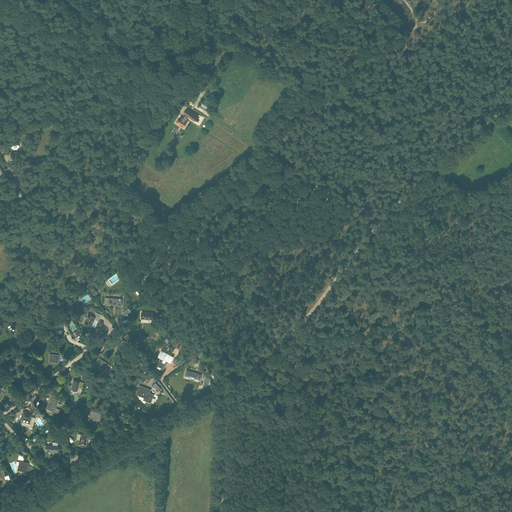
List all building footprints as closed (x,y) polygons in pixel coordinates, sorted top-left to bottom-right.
[(204,69),(210,73),(225,51),(230,54),(234,50),(223,42),(204,69)] [(197,88),(195,90),(194,89),(188,96),(193,100),(201,90),(197,88)] [(177,122),(177,123),(183,128),(187,122),(188,121),(187,120),(190,115),(195,117),(199,114),(188,107),(185,112),(184,111),(183,113),(183,114),(181,118),(180,117),(179,120),(178,120),(176,122),(177,122)] [(122,299),(109,298),(108,304),(109,304),(109,303),(117,304),(117,305),(121,306),(122,301),(122,299)] [(91,327),(95,319),(97,320),(98,318),(91,314),(91,316),(88,314),(83,323),(91,327)] [(62,327),(63,321),(56,321),(54,321),(52,321),(51,329),(62,329),(62,327)] [(58,363),(59,355),(49,354),(48,362),(58,363)] [(173,360),(176,364),(182,359),(179,355),(173,360)] [(29,362),(15,357),(13,363),(19,365),(18,368),(26,371),(29,362)] [(110,365),(98,358),(96,362),(103,366),(101,369),(108,374),(111,370),(108,368),(110,365)] [(163,369),(167,361),(165,360),(164,362),(160,360),(157,366),(161,368),(163,369)] [(202,374),(186,370),(185,375),(189,376),(189,375),(195,377),(195,378),(200,379),(202,374)] [(77,390),(80,382),(73,380),(71,385),(69,384),(68,388),(77,390)] [(149,392),(150,389),(139,385),(135,394),(147,399),(146,401),(151,402),(154,394),(149,392)] [(56,407),(59,399),(57,398),(57,397),(51,395),(48,403),(56,407)] [(42,414),(37,409),(34,412),(38,417),(39,416),(42,420),(44,417),(42,414)] [(97,412),(88,409),(87,413),(90,413),(89,416),(96,418),(95,419),(99,420),(102,411),(98,410),(97,412)] [(23,410),(21,418),(30,421),(32,413),(23,410)] [(124,413),(121,412),(120,416),(121,416),(119,422),(118,424),(119,424),(120,422),(123,423),(124,421),(126,422),(127,418),(128,415),(124,413)] [(79,445),(87,447),(88,436),(81,434),(79,445)] [(50,451),(58,452),(58,445),(46,444),(46,445),(46,450),(45,453),(50,453),(50,451)] [(17,470),(27,472),(28,462),(19,460),(17,470)]
